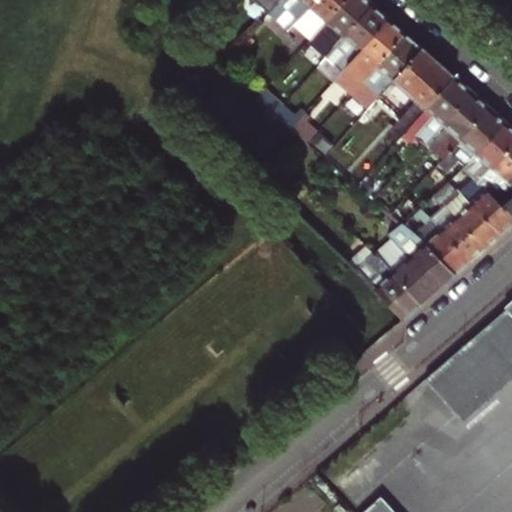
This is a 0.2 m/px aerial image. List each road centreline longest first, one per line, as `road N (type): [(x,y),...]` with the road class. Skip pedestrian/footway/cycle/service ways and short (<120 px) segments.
road 1 (residential): [(225,511),(511,265)]
road 2 (residential): [(423,0),(511,81)]
